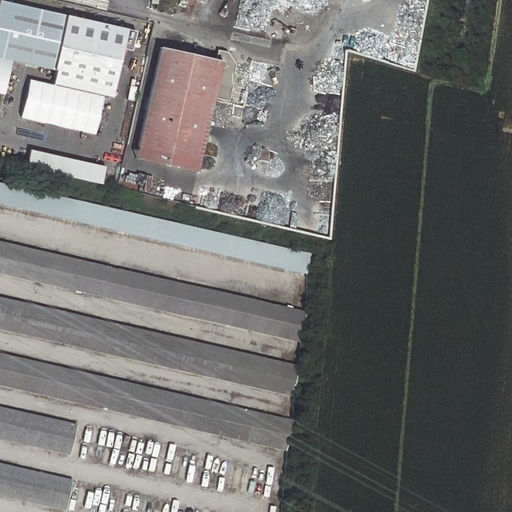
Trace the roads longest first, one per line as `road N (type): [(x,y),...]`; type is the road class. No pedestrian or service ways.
road 1 (unknown): [(300,51),(90,0)]
road 2 (unknown): [(0,217),(187,267)]
road 3 (unknown): [(0,133),(100,147),(131,67)]
